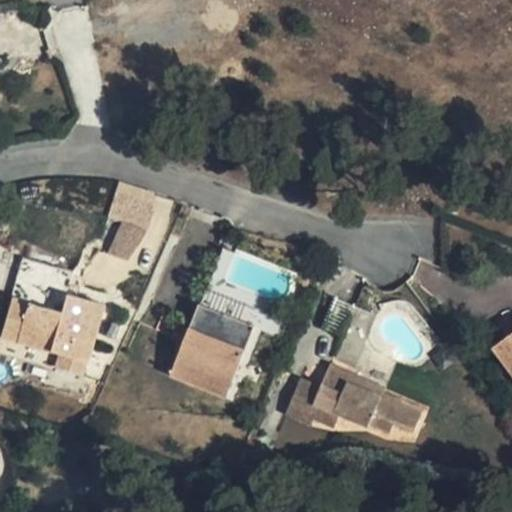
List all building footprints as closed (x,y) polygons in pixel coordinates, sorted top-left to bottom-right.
[(156,193),(119,183),(108,216),(124,223),(109,253),(126,260),(144,241),(153,216),(156,193)] [(73,269),(23,258),(12,298),(61,312),(73,269)] [(12,298),(4,325),(16,328),(13,341),(58,354),(54,367),(84,376),(88,362),(77,359),(87,324),(98,327),(105,305),(67,294),(61,312),(12,298)] [(230,393),(257,323),(199,301),(194,314),(189,328),(171,321),(166,333),(184,340),(172,371),(230,393)] [(348,345),(360,314),(340,306),(338,311),(328,337),(348,345)] [(77,359),(88,362),(98,327),(87,324),(77,359)] [(4,325),(1,337),(13,341),(16,328),(4,325)] [(511,332),(492,347),(511,371),(511,332)] [(391,392),(333,371),(325,392),(319,390),(301,383),(287,423),(314,433),(316,428),(336,435),(340,423),(392,442),(395,433),(416,440),(427,413),(388,399),(391,392)]
